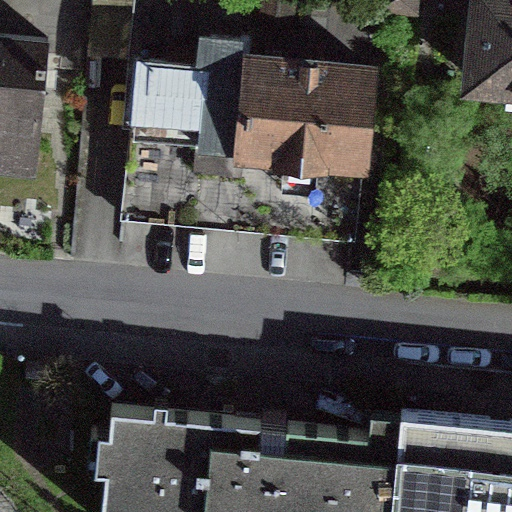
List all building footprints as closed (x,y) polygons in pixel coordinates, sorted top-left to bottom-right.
[(412,13),(413,0),(376,0),(376,9),(412,13)] [(511,0),(476,0),(469,83),(503,87),(501,107),(511,108),(511,0)] [(0,155),(37,159),(46,67),(49,39),(0,34),(0,155)] [(123,213),(356,236),(372,65),(243,53),(245,38),(236,38),(209,35),(207,63),(138,56),(123,213)] [(22,381),(45,383),(47,368),(23,366),(22,381)] [(390,511),(398,435),(109,406),(98,511),(390,511)] [(511,511),(511,423),(400,413),(398,435),(390,511),(511,511)]
